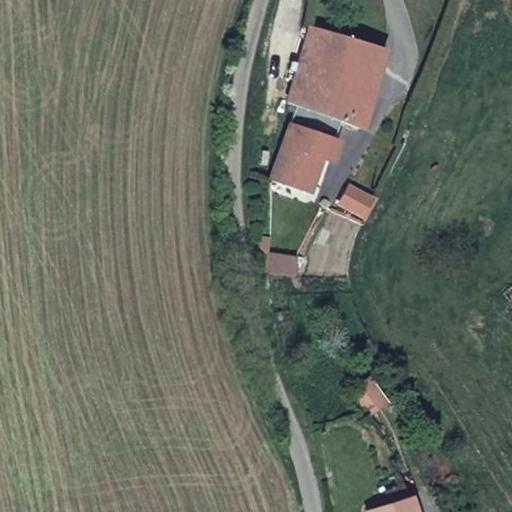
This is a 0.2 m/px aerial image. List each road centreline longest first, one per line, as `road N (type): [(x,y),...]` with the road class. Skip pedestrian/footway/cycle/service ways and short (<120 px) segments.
road 1 (residential): [(302,511),(281,414),(244,324),(227,189),(233,105),(261,0)]
road 2 (unknown): [(394,0),(399,79),(359,144)]
